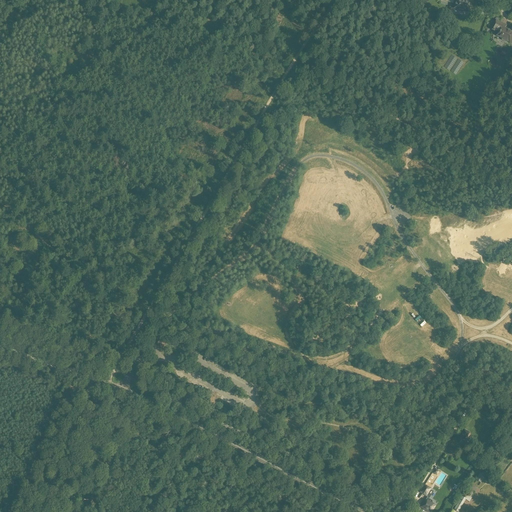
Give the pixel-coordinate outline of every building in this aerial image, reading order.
[(460,0),(459,0),(454,0),(452,8),(459,9),(459,10),(464,11),(467,12),(469,2),(464,1),(464,0),(460,0)] [(479,5),(477,14),(483,15),(485,6),(479,5)] [(509,30),(505,28),(506,25),(496,20),(491,29),(497,32),(495,35),(503,39),(502,40),(507,43),(507,41),(511,44),(511,43),(511,31),(511,32),(511,31),(511,30),(509,29),(509,30)] [(163,342),(159,340),(156,345),(163,349),(167,342),(164,340),(163,342)] [(468,405),(466,409),(472,413),(474,409),(468,405)] [(465,440),(470,433),(464,429),(460,436),(465,440)] [(481,483),(485,475),(480,472),(476,480),(481,483)] [(429,511),(430,511),(434,506),(435,504),(432,503),(432,502),(432,501),(431,500),(429,498),(429,497),(429,496),(429,495),(427,493),(430,489),(425,486),(421,492),(427,496),(427,498),(422,507),(425,509),(425,510),(427,511),(429,511)] [(467,487),(464,493),(454,509),(458,511),(465,499),(469,502),(475,492),(467,487)]
